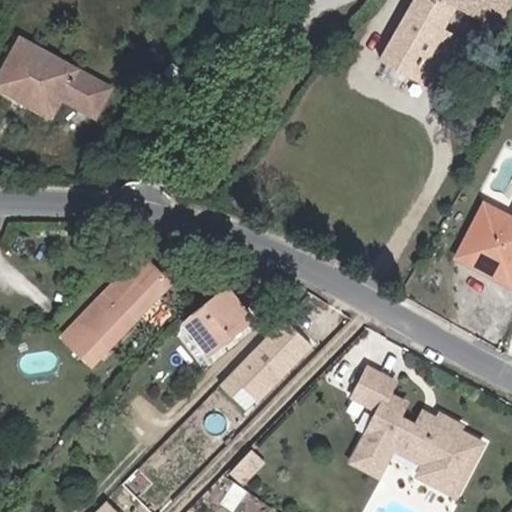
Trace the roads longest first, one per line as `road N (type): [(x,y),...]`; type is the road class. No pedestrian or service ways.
road 1 (unclassified): [(0,200),(218,232),(511,365)]
road 2 (unknown): [(372,301),(446,154),(445,131),(371,79),(366,66),(401,0)]
